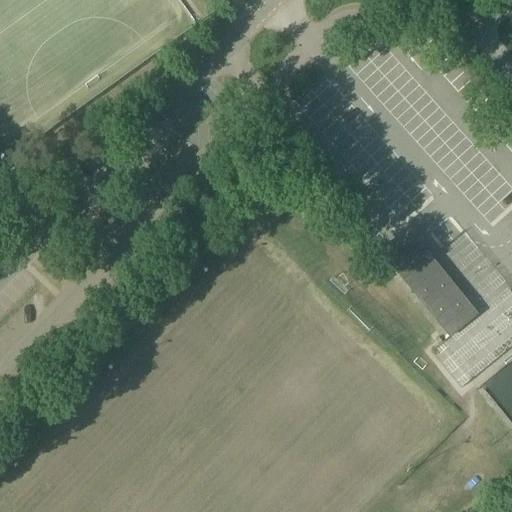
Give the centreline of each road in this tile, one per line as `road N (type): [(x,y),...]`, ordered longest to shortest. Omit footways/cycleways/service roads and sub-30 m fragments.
road 1 (unknown): [(0,357),(239,109),(245,76),(237,40)]
road 2 (unclassified): [(0,281),(277,0)]
